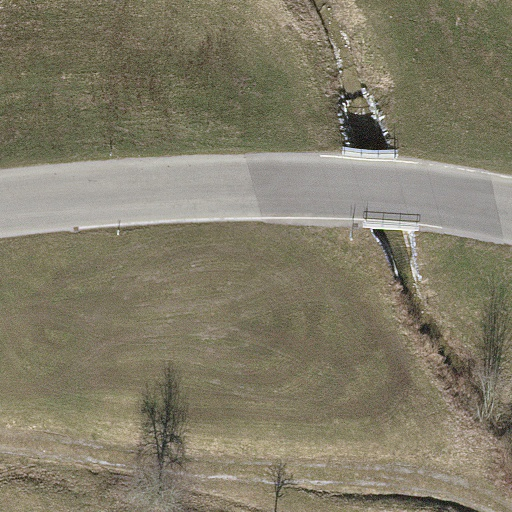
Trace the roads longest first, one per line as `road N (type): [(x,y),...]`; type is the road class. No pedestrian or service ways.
road 1 (tertiary): [(511,210),(417,189),(318,184),(0,209)]
road 2 (track): [(140,459),(447,488),(511,508)]
road 3 (track): [(0,443),(140,459),(309,511)]
